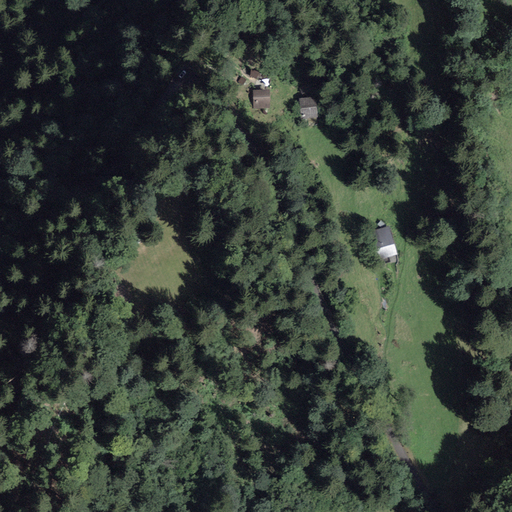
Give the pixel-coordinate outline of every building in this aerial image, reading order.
[(301,88),(303,93),(310,90),(308,85),(301,88)] [(256,109),(256,107),(266,107),(266,91),(252,92),(251,109),(256,109)] [(301,99),(303,116),(313,115),(311,100),(306,101),(306,98),(301,99)] [(130,233),(137,242),(146,235),(139,226),(130,233)] [(374,242),(378,257),(394,253),(389,237),(374,242)]
